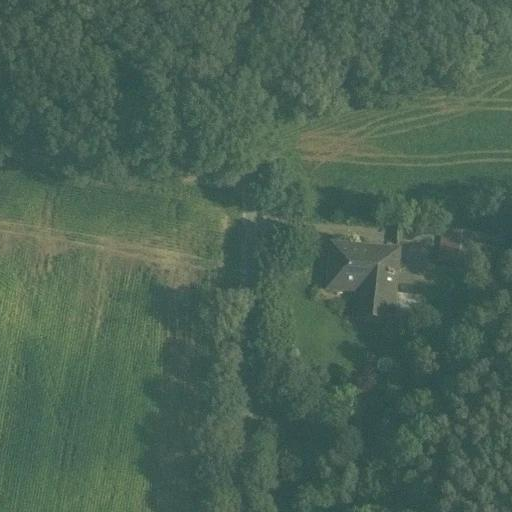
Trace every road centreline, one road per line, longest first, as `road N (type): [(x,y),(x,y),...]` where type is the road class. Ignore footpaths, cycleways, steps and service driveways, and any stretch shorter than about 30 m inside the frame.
road 1 (unclassified): [(260,0),(239,511)]
road 2 (track): [(0,147),(252,189)]
